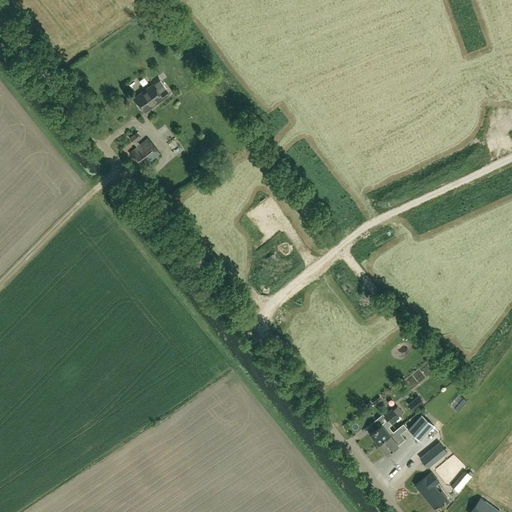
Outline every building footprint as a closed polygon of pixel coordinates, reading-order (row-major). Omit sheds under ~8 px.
[(158,103),(169,95),(166,90),(167,89),(160,80),(154,85),(135,98),(144,111),(157,102),(158,103)] [(501,98),(501,100),(506,99),(510,110),(511,110),(511,84),(506,87),(509,97),(502,99),(501,98)] [(483,102),(468,107),(481,146),(497,141),(483,102)] [(164,125),(158,129),(162,136),(169,132),(164,125)] [(141,168),(160,154),(148,138),(140,144),(137,140),(141,137),(137,132),(129,138),(134,143),(137,147),(129,153),(141,168)] [(243,218),(257,206),(244,190),(215,213),(229,229),(238,221),(237,220),(242,216),(243,218)] [(314,225),(288,193),(276,203),(302,235),(314,225)] [(277,256),(266,241),(254,251),(252,248),(264,239),(258,231),(240,245),(246,253),(249,251),(251,253),(243,260),(255,274),(277,256)] [(393,432),(388,426),(399,417),(398,417),(403,413),(397,406),(393,410),(392,409),(384,415),(387,419),(370,433),(378,444),(390,434),(393,432)] [(420,440),(433,425),(421,415),(408,430),(420,440)] [(405,423),(396,429),(400,434),(408,428),(405,423)] [(398,444),(390,434),(378,444),(386,454),(398,444)] [(447,452),(438,442),(420,458),(428,468),(447,452)] [(444,499),(434,486),(439,482),(431,472),(426,476),(415,485),(428,501),(429,501),(435,507),(444,499)] [(500,511),(501,511),(481,498),(471,511),(500,511)]
